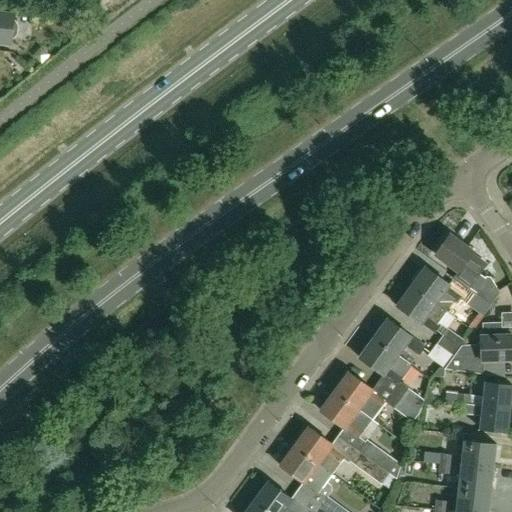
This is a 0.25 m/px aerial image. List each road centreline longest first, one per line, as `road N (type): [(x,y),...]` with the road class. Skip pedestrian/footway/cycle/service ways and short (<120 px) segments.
road 1 (tertiary): [(0,391),(64,328),(511,11)]
road 2 (residential): [(168,511),(218,486),(427,202),(461,175)]
road 3 (primary): [(0,223),(291,0)]
